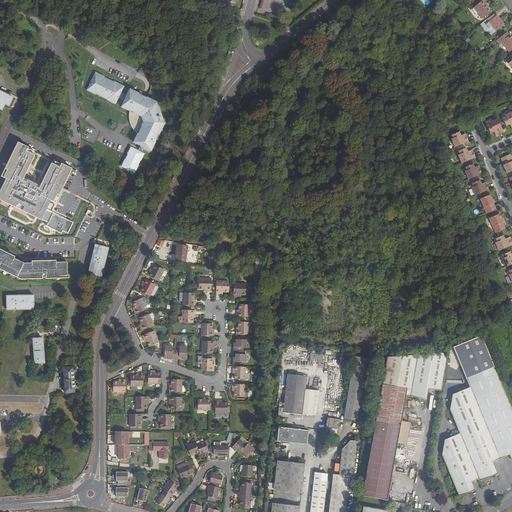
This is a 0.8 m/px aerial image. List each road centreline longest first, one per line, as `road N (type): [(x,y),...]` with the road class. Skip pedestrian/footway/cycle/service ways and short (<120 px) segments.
road 1 (secondary): [(152,233),(224,95)]
road 2 (secondary): [(100,446),(99,351),(111,312)]
road 3 (residential): [(174,511),(200,470),(219,464),(228,480),(226,511)]
